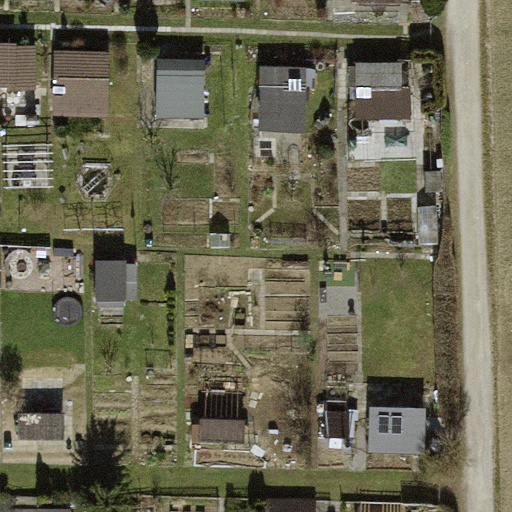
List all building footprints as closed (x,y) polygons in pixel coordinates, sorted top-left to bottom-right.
[(0,85),(25,85),(24,43),(0,43),(0,85)] [(65,115),(123,114),(121,50),(63,51),(65,115)] [(217,117),(218,59),(166,58),(165,116),(217,117)] [(422,155),(418,60),(368,62),(372,157),(422,155)] [(268,133),(317,135),(319,66),(270,65),(268,133)] [(327,511),(327,499),(275,501),(275,511),(327,511)]
